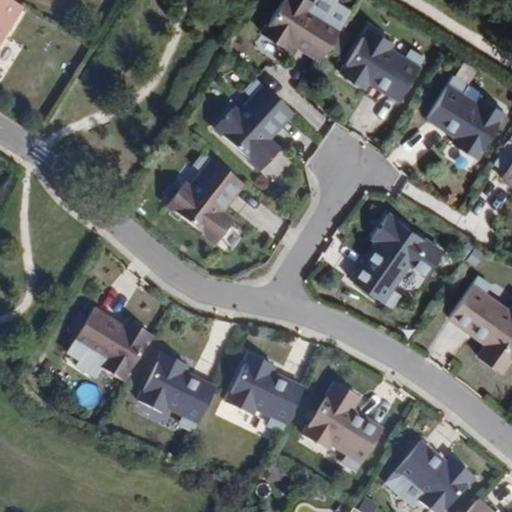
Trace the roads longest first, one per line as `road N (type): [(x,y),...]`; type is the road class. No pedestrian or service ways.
road 1 (residential): [(0,135),(193,285),(275,300)]
road 2 (residential): [(275,300),(425,376),(511,447)]
road 3 (residential): [(275,300),(362,166)]
